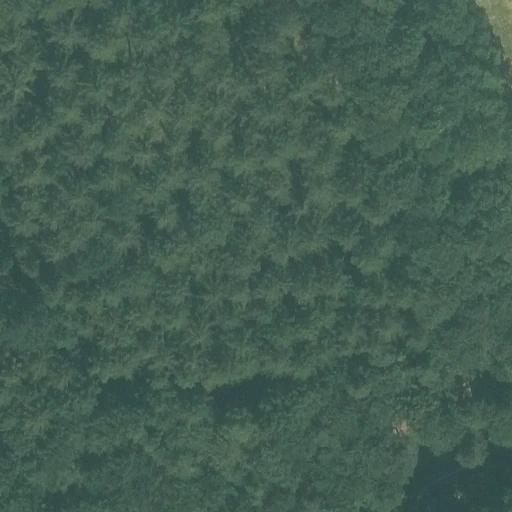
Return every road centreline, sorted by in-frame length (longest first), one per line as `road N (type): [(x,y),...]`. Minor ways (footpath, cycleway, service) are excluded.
road 1 (unclassified): [(511,177),(412,0)]
road 2 (secondary): [(378,511),(511,436)]
